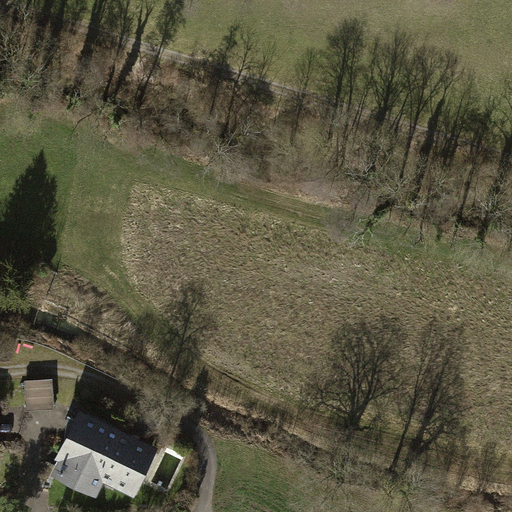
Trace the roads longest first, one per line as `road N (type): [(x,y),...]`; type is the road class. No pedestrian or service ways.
road 1 (track): [(511,166),(0,6)]
road 2 (track): [(0,377),(79,377),(205,439),(213,465),(207,511)]
